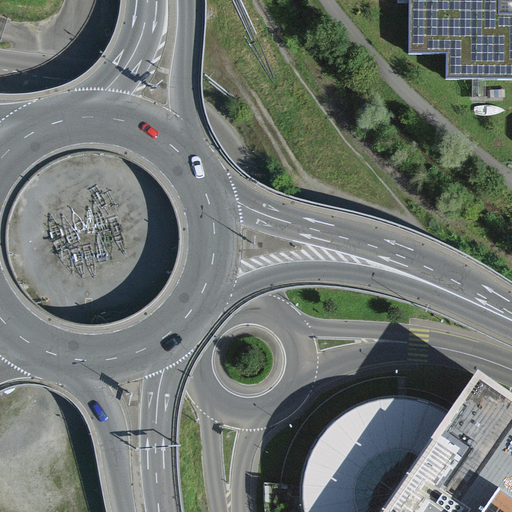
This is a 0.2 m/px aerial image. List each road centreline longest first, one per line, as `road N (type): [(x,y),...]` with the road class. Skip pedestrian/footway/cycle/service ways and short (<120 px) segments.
road 1 (unclassified): [(244,301),(262,220),(245,155),(205,112),(159,86),(0,65)]
road 2 (secondary): [(215,235),(398,269),(511,314)]
road 3 (unclassified): [(511,370),(418,342),(303,345)]
road 4 (primary): [(160,511),(155,424),(172,332)]
road 5 (primary): [(194,168),(183,104),(188,0)]
road 6 (primary): [(70,358),(108,421),(123,511)]
road 7 (unclassified): [(244,301),(210,318),(197,342),(203,383),(234,407)]
road 8 (primary): [(147,0),(130,59),(73,118)]
road 9 (primary): [(194,168),(135,124),(73,118)]
